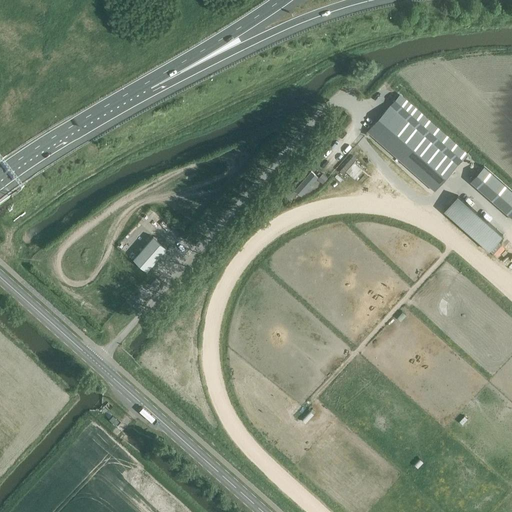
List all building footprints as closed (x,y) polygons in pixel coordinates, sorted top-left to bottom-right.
[(466,155),(399,95),(391,105),(368,131),(436,191),(459,165),(466,155)] [(346,169),(356,178),(364,168),(355,159),(346,169)] [(511,190),(484,166),(471,181),(511,217),(511,190)] [(302,196),(319,177),(311,170),(295,189),(302,196)] [(328,178),(323,174),(318,180),(323,184),(328,178)] [(458,195),(445,210),(490,250),(503,235),(458,195)] [(154,236),(134,259),(147,271),(167,248),(154,236)] [(153,273),(126,303),(138,314),(165,284),(153,273)] [(128,277),(120,285),(131,295),(138,286),(128,277)] [(105,424),(113,432),(127,417),(118,409),(105,424)] [(330,416),(339,423),(342,419),(333,412),(330,416)]
